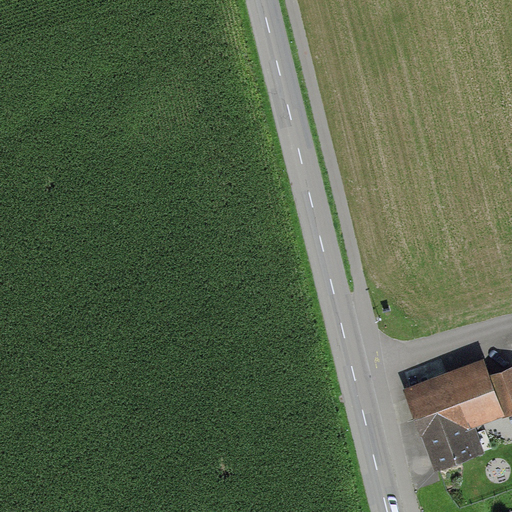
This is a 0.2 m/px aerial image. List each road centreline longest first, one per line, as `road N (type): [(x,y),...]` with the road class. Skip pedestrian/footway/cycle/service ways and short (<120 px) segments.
road 1 (tertiary): [(262,0),(353,366)]
road 2 (residential): [(353,366),(511,321)]
road 3 (tertiary): [(353,366),(389,511)]
